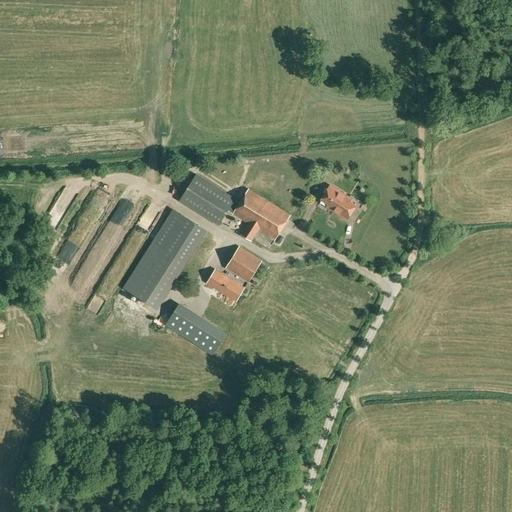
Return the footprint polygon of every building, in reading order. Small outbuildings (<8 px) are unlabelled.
[(227,210),(232,213),(247,224),(241,234),(251,241),(259,230),(274,240),(291,215),(248,188),(239,203),(197,174),(180,199),(217,224),(227,210)] [(347,219),(356,205),(346,200),(348,197),(330,186),(321,199),(334,207),(333,210),(347,219)] [(172,213),(153,243),(124,289),(149,304),(177,259),(198,226),(169,208),(167,211),(172,213)] [(248,283),(262,260),(239,246),(226,268),(248,283)] [(236,302),(245,287),(215,268),(206,283),(236,302)] [(180,301),(165,324),(212,354),(227,331),(180,301)]
